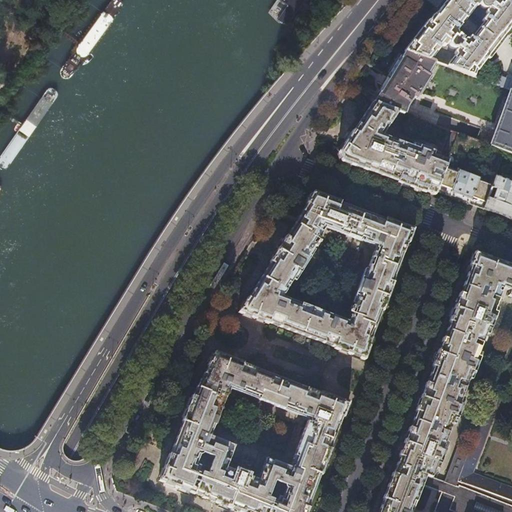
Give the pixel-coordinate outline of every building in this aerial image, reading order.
[(279,0),(270,14),(289,27),(308,0),(279,0)] [(441,0),(439,4),(436,8),(438,10),(435,14),(434,14),(428,21),(427,20),(420,29),(404,50),(405,50),(430,59),(445,40),(453,34),(460,25),(471,11),(476,5),(475,4),(477,1),(477,0),(441,0)] [(511,0),(496,0),(495,2),(491,0),(477,0),(477,1),(479,2),(479,3),(479,4),(480,5),(480,6),(481,7),(482,7),(483,8),(485,8),(486,7),(489,10),(482,19),(471,11),(460,25),(471,33),(464,43),(460,40),(462,37),(458,34),(456,36),(453,34),(445,40),(448,42),(448,43),(448,45),(449,45),(449,46),(450,47),(451,47),(452,48),(453,48),(455,48),(458,50),(446,65),(473,75),(475,69),(476,69),(486,56),(488,58),(505,36),(503,35),(511,22),(511,0)] [(437,62),(430,59),(405,50),(388,76),(373,101),(398,110),(400,111),(403,112),(406,105),(413,94),(415,95),(437,62)] [(508,89),(511,90),(511,85),(511,86),(511,87),(510,87),(509,87),(508,88),(508,87),(507,87),(506,87),(505,86),(504,85),(504,84),(504,83),(504,82),(505,81),(504,79),(501,80),(497,85),(508,89)] [(511,152),(511,90),(508,89),(487,143),(504,150),(511,152)] [(444,168),(447,159),(413,146),(382,134),(398,110),(373,101),(372,101),(359,121),(353,130),(352,129),(338,151),(341,161),(367,170),(367,169),(381,174),(397,180),(397,182),(425,192),(426,191),(434,194),(435,191),(440,177),(430,173),(432,169),(442,172),(444,168)] [(482,208),(491,185),(477,180),(478,178),(459,170),(458,173),(444,168),(442,172),(440,177),(435,191),(450,196),(451,197),(453,198),(454,199),(456,200),(457,201),(461,202),(462,202),(464,203),(466,203),(469,203),(482,208)] [(511,181),(494,175),(491,185),(482,208),(499,214),(511,219),(511,181)] [(408,243),(413,228),(400,223),(377,215),(317,192),(313,190),(305,203),(306,203),(300,214),(286,236),(285,235),(278,246),(269,261),(270,262),(248,297),(247,296),(242,304),(238,311),(268,323),(269,322),(305,336),(334,347),(333,348),(364,359),(369,346),(368,345),(381,310),(382,311),(393,282),(392,282),(406,243),(408,243)] [(511,511),(511,265),(474,251),(469,265),(470,265),(465,280),(460,293),(459,292),(448,320),(449,321),(446,330),(443,337),(442,337),(432,365),(430,373),(426,382),(425,382),(415,410),(416,410),(413,419),(410,426),(409,426),(398,454),(399,455),(395,466),(393,472),(392,472),(382,498),(383,498),(377,511),(511,511)] [(331,448),(330,448),(332,442),(342,416),(343,416),(348,401),(339,398),(320,391),(320,392),(316,390),(281,377),(242,362),(243,361),(215,350),(207,363),(208,364),(203,373),(196,386),(192,394),(191,394),(181,420),(182,420),(178,431),(170,453),(169,452),(166,459),(158,480),(170,484),(194,493),(194,492),(198,494),(202,495),(201,496),(207,499),(233,509),(241,511),(306,511),(309,506),(308,506),(311,498),(320,474),(321,474),(324,466),(331,448)] [(160,452),(164,453),(170,439),(166,437),(160,452)]
